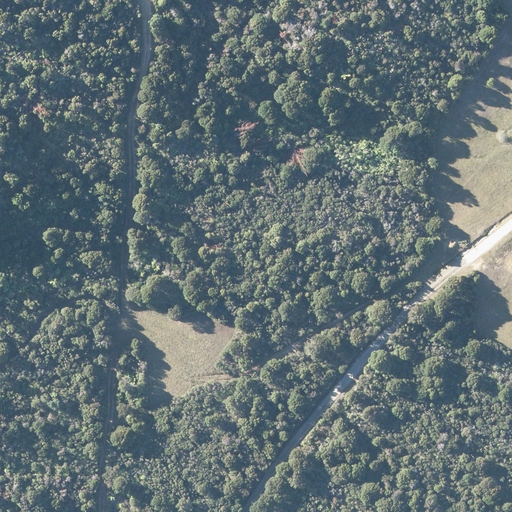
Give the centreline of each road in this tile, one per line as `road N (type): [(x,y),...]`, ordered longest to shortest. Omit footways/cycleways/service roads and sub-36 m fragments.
road 1 (track): [(145,0),(105,405),(226,377),(418,275),(439,280)]
road 2 (track): [(0,369),(51,306),(93,296),(115,319)]
